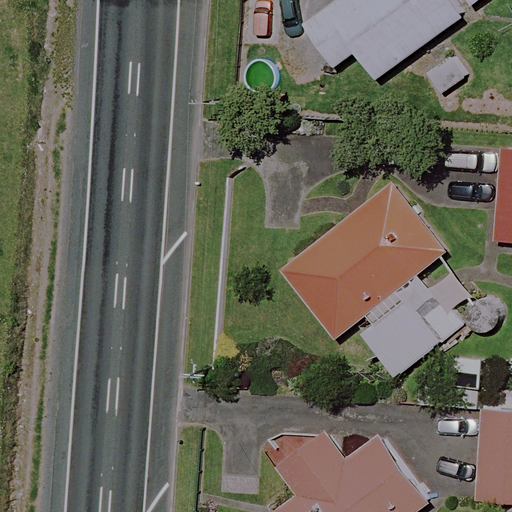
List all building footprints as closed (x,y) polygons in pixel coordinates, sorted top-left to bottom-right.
[(471,20),(456,0),(358,0),(314,31),(342,70),(365,54),(383,81),(471,20)] [(492,0),(474,0),(481,8),(492,0)] [(462,246),(405,178),(294,267),(349,336),(462,246)] [(454,293),(424,315),(415,302),(369,336),(400,378),(476,322),(454,293)] [(511,408),(490,408),(489,429),(485,497),(511,498),(511,408)] [(285,511),(425,511),(445,498),(394,427),(359,452),(341,426),(290,462),(311,491),(284,510),(285,511)]
